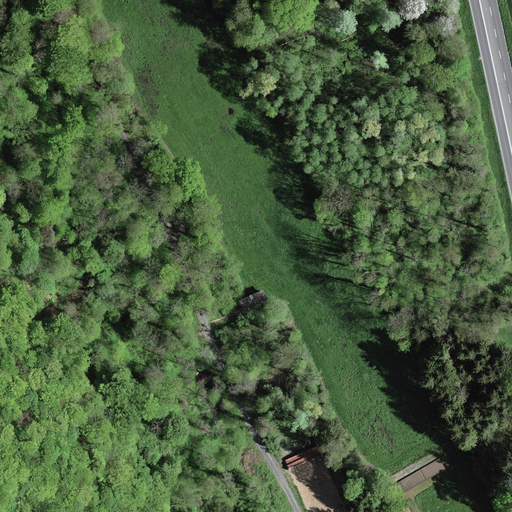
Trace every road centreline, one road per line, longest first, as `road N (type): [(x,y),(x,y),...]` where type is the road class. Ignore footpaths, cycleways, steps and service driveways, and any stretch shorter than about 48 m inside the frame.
road 1 (unclassified): [(295,511),(226,378),(65,0)]
road 2 (primary): [(479,0),(511,151)]
